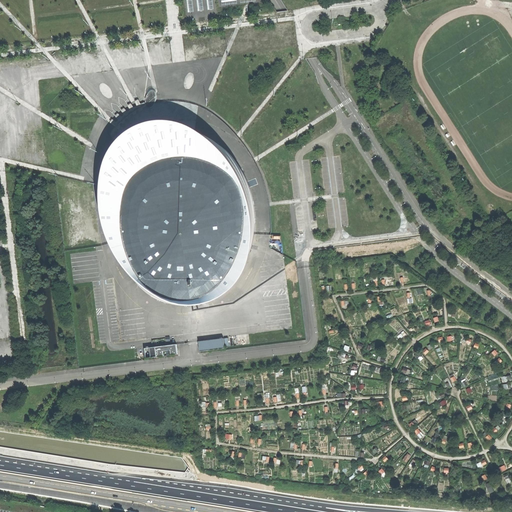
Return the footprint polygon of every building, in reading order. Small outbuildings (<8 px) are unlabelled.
[(218,9),(216,0),(182,0),(185,20),(219,16),(218,9)] [(147,98),(146,103),(146,105),(147,107),(149,108),(151,109),(153,107),(156,104),(157,98),(157,95),(157,93),(156,91),(155,91),(152,90),(150,92),(148,94),(147,98)] [(112,119),(109,123),(119,130),(121,127),(119,125),(121,123),(123,124),(126,121),(124,120),(126,118),(128,120),(131,117),(130,115),(132,114),(133,115),(137,113),(136,111),(138,110),(139,112),(143,110),(142,108),(146,106),(144,102),(140,104),(138,99),(134,101),(136,106),(133,107),(130,103),(127,106),(129,110),(127,112),(124,108),(120,111),(123,115),(121,117),(117,113),(114,116),(118,120),(116,122),(112,119)] [(165,139),(152,146),(142,154),(135,163),(128,174),(123,184),(120,193),(117,205),(116,218),(117,232),(119,240),(120,246),(124,258),(130,271),(137,281),(143,288),(149,293),(159,299),(166,302),(173,304),(181,305),(194,305),(203,303),(215,298),(225,292),(233,283),(238,277),(245,266),(250,255),(253,245),(255,233),(256,221),(256,210),(254,199),(250,187),(246,177),(240,166),(232,156),(223,148),(213,141),(201,137),(190,136),(177,136),(165,139)] [(200,342),(202,351),(226,348),(226,346),(226,343),(225,339),(200,342)] [(146,349),(147,359),(165,356),(165,351),(172,351),(173,355),(179,354),(178,345),(146,349)]
